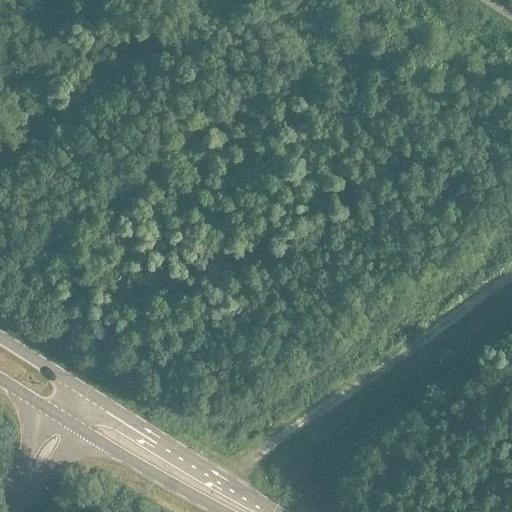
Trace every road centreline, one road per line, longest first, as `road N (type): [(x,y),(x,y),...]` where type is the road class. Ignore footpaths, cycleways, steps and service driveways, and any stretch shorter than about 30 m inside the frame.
road 1 (secondary): [(277,511),(74,390)]
road 2 (secondary): [(74,423),(230,511)]
